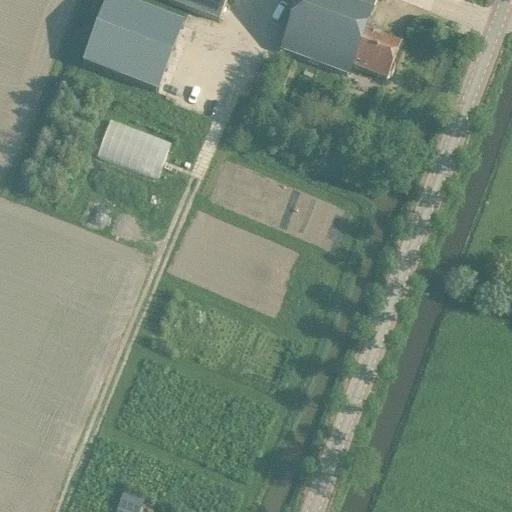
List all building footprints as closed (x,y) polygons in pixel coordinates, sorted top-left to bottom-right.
[(183,25),(115,0),(106,0),(82,65),(157,93),(183,25)] [(226,0),(160,0),(218,22),(226,0)] [(385,81),(398,47),(362,33),(374,0),(297,0),(278,51),(345,77),(349,67),(385,81)] [(272,76),(269,84),(281,89),(284,80),(272,76)] [(122,493),(115,511),(138,511),(143,500),(122,493)]
